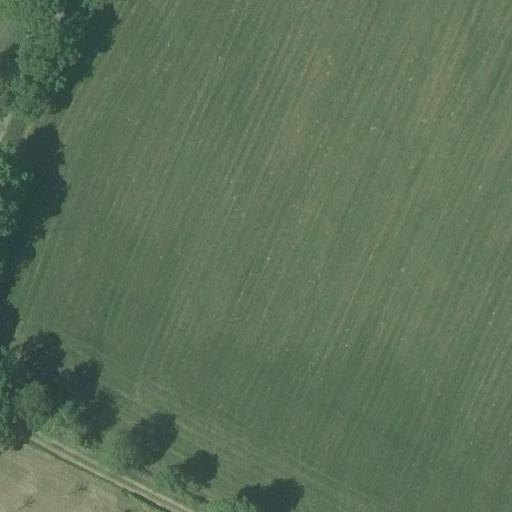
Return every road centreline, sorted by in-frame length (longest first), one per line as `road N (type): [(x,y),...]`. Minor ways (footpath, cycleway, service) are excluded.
road 1 (track): [(0,414),(184,511)]
road 2 (unclassified): [(0,112),(56,0)]
